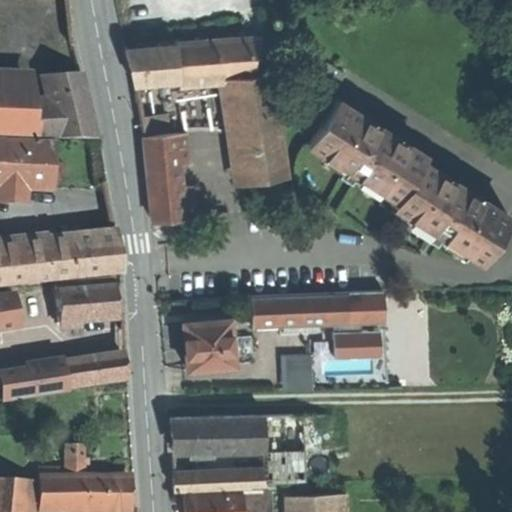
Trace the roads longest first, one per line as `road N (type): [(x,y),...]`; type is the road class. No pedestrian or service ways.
road 1 (tertiary): [(94,0),(138,243),(158,511)]
road 2 (unknown): [(415,264),(392,244),(365,241),(138,243)]
